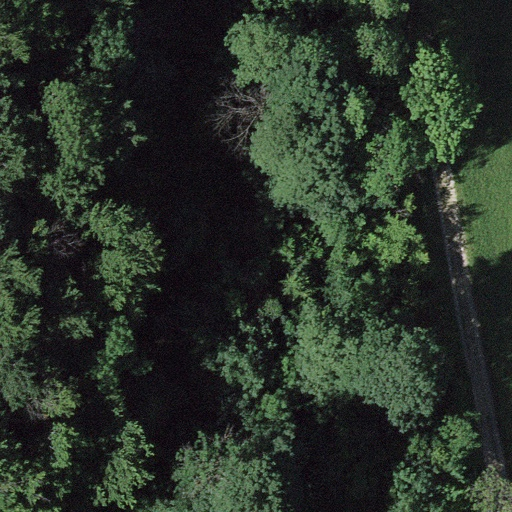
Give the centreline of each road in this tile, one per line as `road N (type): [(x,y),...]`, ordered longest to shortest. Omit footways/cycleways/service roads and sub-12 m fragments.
road 1 (track): [(205,0),(108,399),(89,511)]
road 2 (track): [(494,511),(407,0)]
